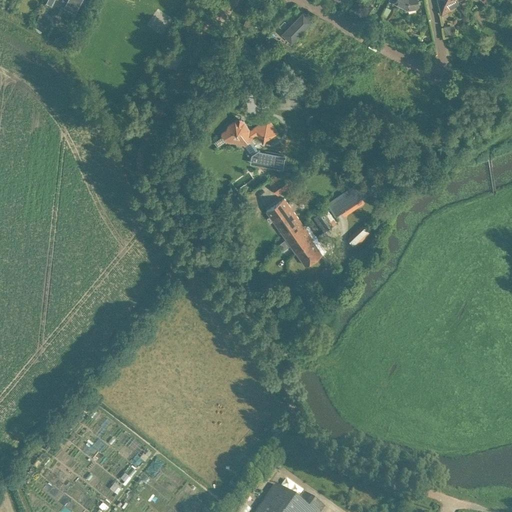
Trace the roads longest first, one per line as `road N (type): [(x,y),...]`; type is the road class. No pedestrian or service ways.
road 1 (unclassified): [(236,0),(201,29),(146,140),(141,172),(154,199),(271,352),(309,453),(494,511)]
road 2 (residential): [(306,0),(426,68),(440,58),(431,0)]
